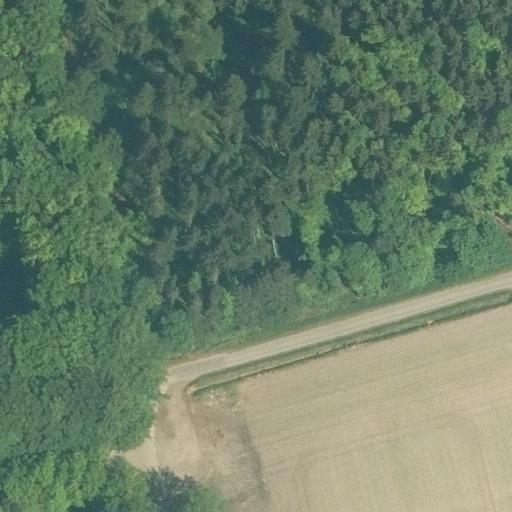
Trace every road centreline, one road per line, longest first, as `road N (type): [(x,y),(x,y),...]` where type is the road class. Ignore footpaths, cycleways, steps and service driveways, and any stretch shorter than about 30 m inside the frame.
road 1 (unclassified): [(136,389),(511,278)]
road 2 (track): [(42,0),(115,297)]
road 3 (unclassified): [(136,389),(0,410)]
road 4 (unclassified): [(160,511),(136,389)]
